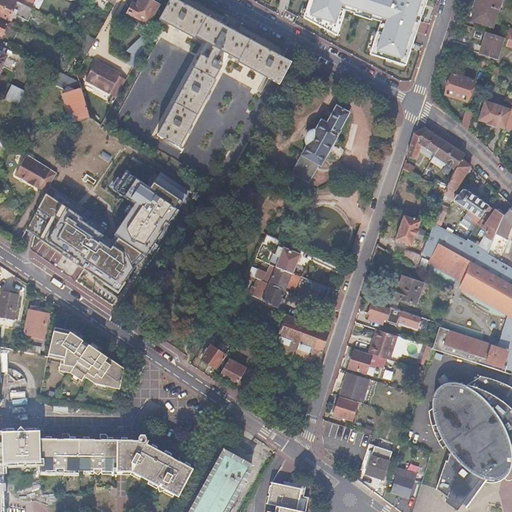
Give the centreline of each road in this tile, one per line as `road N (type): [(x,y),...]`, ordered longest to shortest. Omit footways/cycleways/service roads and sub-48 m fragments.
road 1 (residential): [(296,452),(412,104)]
road 2 (tertiary): [(0,252),(296,452)]
road 3 (residential): [(412,104),(223,0)]
road 4 (residential): [(511,187),(412,104)]
